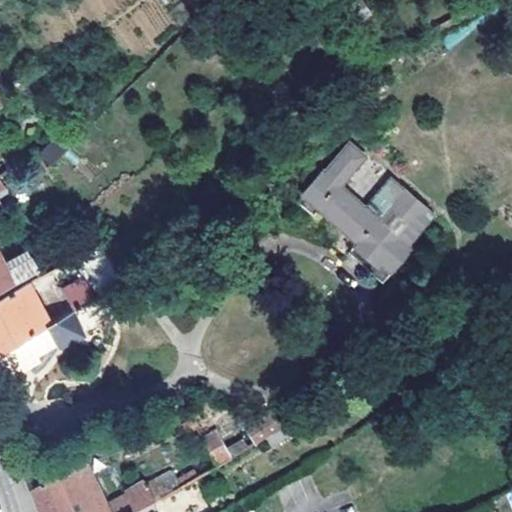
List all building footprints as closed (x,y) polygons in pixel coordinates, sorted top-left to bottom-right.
[(194,0),(203,12),(213,2),(211,0),(194,0)] [(0,103),(10,97),(1,83),(0,83),(0,103)] [(386,209),(378,201),(369,209),(345,185),(371,157),(355,142),(328,168),(327,166),(306,188),(387,266),(433,217),(404,190),(386,209)] [(0,197),(0,289),(41,268),(31,250),(9,262),(0,245),(0,205),(4,203),(0,197)] [(77,257),(83,268),(98,296),(125,280),(105,242),(77,257)] [(98,296),(83,268),(66,277),(80,305),(98,296)] [(0,350),(50,323),(29,282),(0,296),(0,350)] [(50,323),(0,350),(0,377),(45,353),(46,355),(53,351),(49,343),(82,327),(73,310),(50,323)] [(248,429),(256,442),(282,426),(273,412),(248,429)] [(231,458),(218,431),(203,438),(217,467),(231,458)] [(227,447),(233,458),(250,448),(243,437),(227,447)] [(109,511),(106,506),(84,451),(32,484),(41,511),(109,511)] [(174,474),(148,489),(156,504),(183,488),(174,474)] [(126,497),(132,511),(142,511),(151,508),(156,504),(148,489),(147,487),(126,497)] [(132,511),(126,497),(106,506),(109,511),(132,511)]
